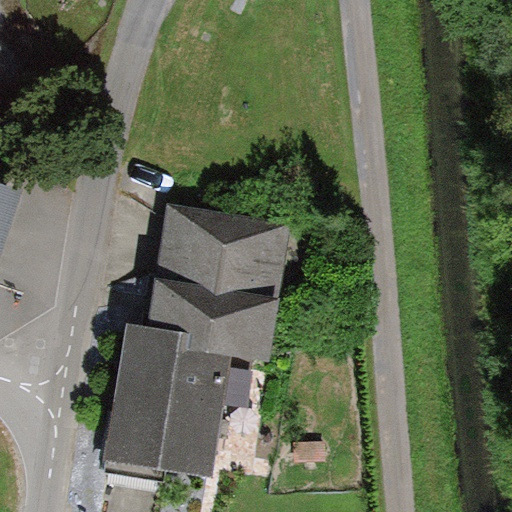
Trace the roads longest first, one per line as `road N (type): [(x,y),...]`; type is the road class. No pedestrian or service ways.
road 1 (residential): [(34,511),(96,172),(156,0)]
road 2 (track): [(400,511),(355,0)]
